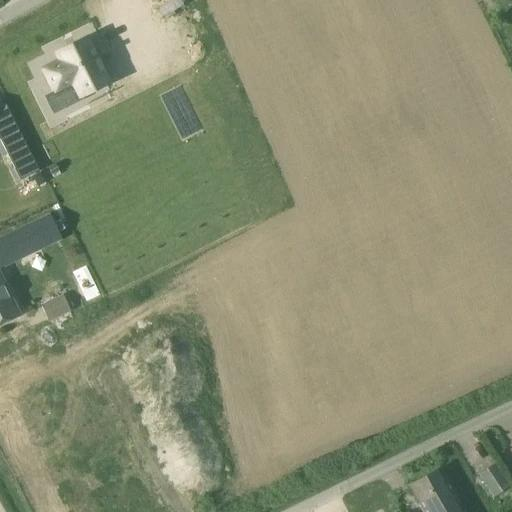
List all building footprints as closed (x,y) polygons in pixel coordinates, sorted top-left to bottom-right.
[(61,61),(43,70),(54,92),(72,83),(78,96),(107,82),(86,39),(57,53),(61,61)] [(0,236),(0,268),(62,239),(49,213),(0,236)] [(0,322),(18,314),(0,277),(0,322)] [(63,295),(41,304),(49,321),(71,311),(63,295)] [(511,485),(497,463),(481,473),(497,497),(511,486),(511,485)] [(409,485),(424,511),(465,511),(439,468),(409,485)]
